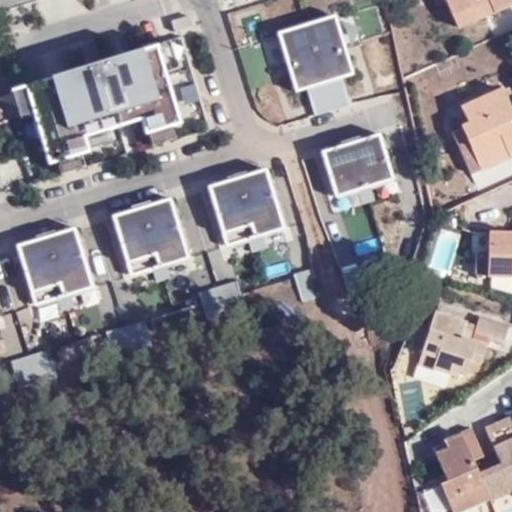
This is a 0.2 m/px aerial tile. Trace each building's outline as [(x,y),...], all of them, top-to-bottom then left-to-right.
[(511,1),(511,0),(443,0),(451,16),(488,0),(492,10),(511,1)] [(455,26),(492,10),(488,0),(451,16),(455,26)] [(174,32),(193,26),(190,16),(171,21),(174,32)] [(353,74),(336,18),(278,35),(295,92),(306,88),(314,114),(349,103),(342,78),(353,74)] [(169,42),(156,46),(165,73),(178,69),(169,42)] [(165,73),(156,46),(24,86),(32,113),(48,165),(57,163),(81,155),(89,153),(88,150),(85,138),(109,131),(119,127),(115,112),(127,108),(131,124),(141,121),(145,135),(147,135),(172,127),(180,125),(165,73)] [(24,86),(11,90),(19,117),(32,113),(24,86)] [(511,109),(502,88),(461,107),(468,123),(461,126),(476,159),(505,146),(509,155),(511,154),(511,109)] [(119,127),(131,124),(127,108),(115,112),(119,127)] [(505,146),(476,159),(461,126),(451,130),(471,172),(481,168),(509,155),(505,146)] [(175,139),(172,127),(147,135),(151,147),(175,139)] [(112,143),(109,131),(85,138),(88,150),(112,143)] [(391,170),(378,131),(320,149),(332,188),(346,184),(347,187),(378,178),(377,174),(391,170)] [(85,167),(81,155),(57,163),(61,175),(85,167)] [(281,219),(272,188),(265,190),(263,182),(269,180),(264,162),(206,180),(211,198),(218,196),(220,204),(214,206),(223,236),(237,232),(238,236),(269,227),(267,223),(281,219)] [(272,188),(269,180),(263,182),(265,190),(272,188)] [(185,248),(175,218),(169,220),(166,212),(173,210),(167,191),(109,210),(115,228),(121,226),(124,234),(117,236),(127,266),(140,262),(142,266),(172,256),(171,252),(185,248)] [(218,196),(211,198),(214,206),(220,204),(218,196)] [(175,218),(173,210),(166,212),(169,220),(175,218)] [(267,223),(269,227),(282,222),(281,219),(267,223)] [(89,278),(80,247),(74,249),(71,241),(78,239),(72,221),(14,239),(20,257),(26,255),(29,263),(22,265),(31,295),(45,291),(46,295),(77,286),(76,282),(89,278)] [(121,226),(115,228),(117,236),(124,234),(121,226)] [(511,240),(511,237),(511,230),(492,229),(492,243),(485,243),(485,250),(484,271),(511,273),(511,240)] [(80,247),(78,239),(71,241),(74,249),(80,247)] [(171,252),(172,256),(186,252),(185,248),(171,252)] [(472,271),(484,271),(485,250),(473,250),(472,271)] [(26,255),(20,257),(22,265),(29,263),(26,255)] [(140,262),(127,266),(128,270),(142,266),(140,262)] [(320,293),(312,266),(293,272),(301,299),(320,293)] [(244,306),(236,278),(217,284),(225,311),(244,306)] [(225,311),(217,284),(198,290),(206,317),(225,311)] [(456,334),(460,324),(461,320),(429,309),(415,349),(431,355),(427,364),(444,370),(447,365),(462,370),(466,359),(475,361),(482,343),(465,337),(456,334)] [(474,312),(469,327),(468,331),(497,342),(504,323),(474,312)] [(151,345),(143,318),(124,324),(133,351),(151,345)] [(133,351),(124,324),(105,329),(114,357),(133,351)] [(469,327),(460,324),(456,334),(465,337),(468,331),(469,327)] [(56,374),(48,347),(29,353),(37,380),(56,374)] [(431,355),(415,349),(412,359),(427,364),(431,355)] [(37,380),(29,353),(10,359),(18,386),(37,380)] [(484,493),(486,497),(510,487),(503,472),(511,467),(511,410),(481,425),(496,461),(474,471),(484,493)] [(479,453),(467,426),(427,444),(442,478),(435,481),(448,510),(484,493),(474,471),(468,457),(479,453)]
